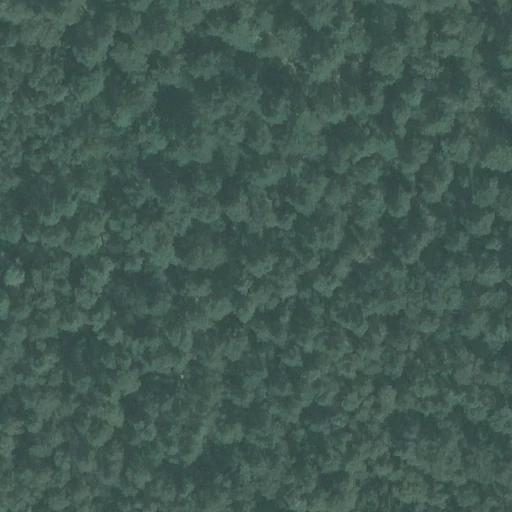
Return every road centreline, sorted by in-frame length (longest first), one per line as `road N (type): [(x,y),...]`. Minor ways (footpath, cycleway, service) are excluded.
road 1 (track): [(218,266),(165,150),(0,1)]
road 2 (track): [(382,511),(219,366),(218,266)]
